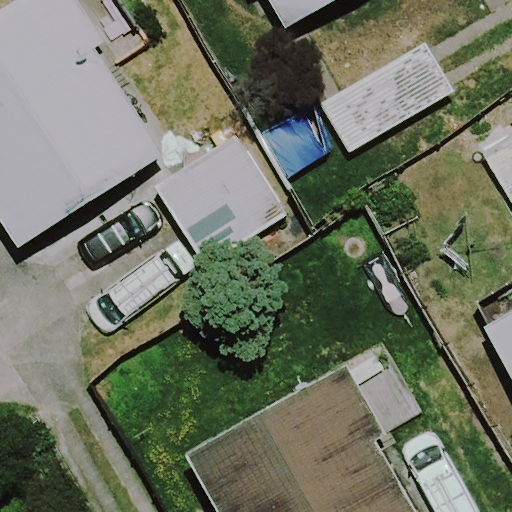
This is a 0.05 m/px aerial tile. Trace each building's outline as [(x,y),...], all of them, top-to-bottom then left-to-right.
[(103,39),(78,0),(11,0),(0,7),(0,220),(15,244),(160,151),(93,46),(103,39)] [(269,0),(283,25),(327,0),(269,0)] [(511,105),(509,108),(511,112),(511,132),(481,150),(511,205),(511,105)] [(286,214),(237,132),(154,182),(203,264),(286,214)] [(511,306),(482,323),(511,375),(511,306)] [(383,432),(342,359),(182,449),(217,511),(417,511),(375,437),(383,432)]
